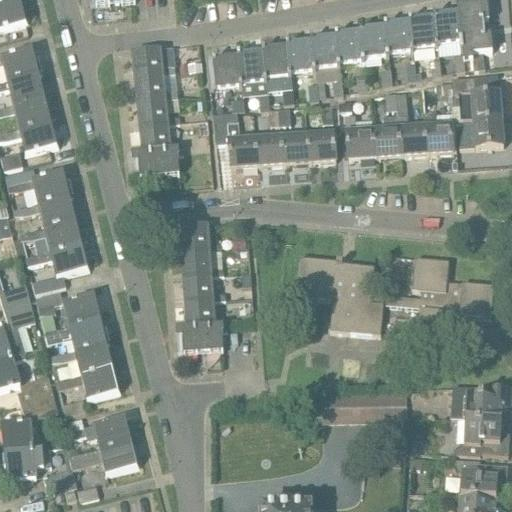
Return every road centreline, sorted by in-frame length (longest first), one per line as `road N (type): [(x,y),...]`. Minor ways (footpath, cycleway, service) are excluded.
road 1 (residential): [(511,230),(246,210),(123,222)]
road 2 (residential): [(195,511),(123,222)]
road 3 (residential): [(84,41),(377,0)]
road 4 (residential): [(123,222),(84,41)]
